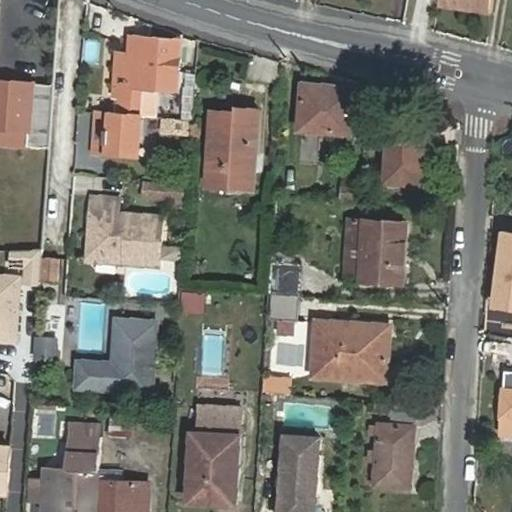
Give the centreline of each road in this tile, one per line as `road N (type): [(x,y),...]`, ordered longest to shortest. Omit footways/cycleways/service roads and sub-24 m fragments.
road 1 (residential): [(493,77),(479,104),(453,511)]
road 2 (tertiary): [(493,77),(189,0)]
